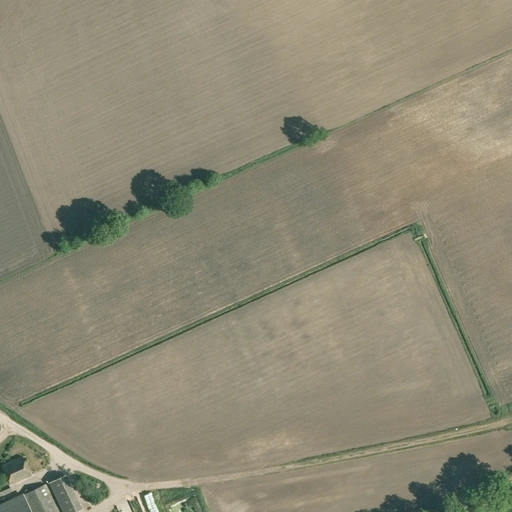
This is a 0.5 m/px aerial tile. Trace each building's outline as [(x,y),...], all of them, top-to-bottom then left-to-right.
[(3,465),(8,476),(10,482),(11,484),(31,475),(22,456),(3,465)] [(62,511),(75,511),(82,509),(65,475),(49,482),(62,511)] [(0,486),(8,483),(10,482),(8,476),(0,479),(0,486)] [(0,496),(12,491),(8,483),(0,486),(0,496)] [(23,494),(31,511),(59,511),(46,484),(23,494)] [(201,511),(194,491),(165,500),(168,511),(201,511)] [(0,511),(31,511),(23,494),(0,505),(0,511)] [(133,511),(129,497),(116,501),(119,511),(133,511)] [(153,500),(140,508),(142,511),(145,511),(156,506),(153,500)]
